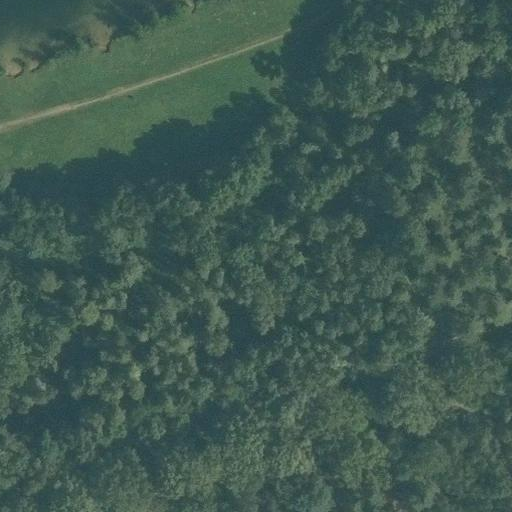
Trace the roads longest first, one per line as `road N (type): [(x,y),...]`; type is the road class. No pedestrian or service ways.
road 1 (track): [(0,123),(321,16),(339,0)]
road 2 (track): [(511,319),(211,414)]
road 3 (track): [(211,414),(0,486)]
